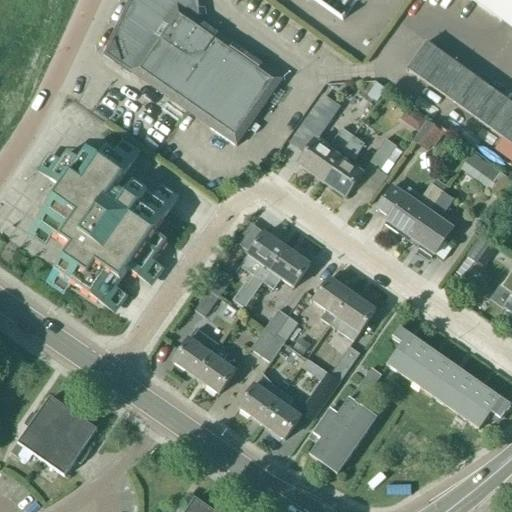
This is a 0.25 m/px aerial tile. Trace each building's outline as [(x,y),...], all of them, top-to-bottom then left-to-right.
[(199,11),(197,0),(131,0),(105,57),(236,148),(283,81),(200,24),(204,18),(203,10),(199,11)] [(311,0),(342,22),(357,0),(311,0)] [(511,0),(468,0),(511,31),(511,0)] [(511,105),(426,44),(411,66),(406,72),(511,148),(511,105)] [(323,134),(340,109),(329,102),(312,126),(323,134)] [(427,151),(440,133),(427,124),(414,143),(427,151)] [(322,183),(353,139),(341,130),(330,148),(318,140),(316,144),(315,143),(298,167),(322,183)] [(353,139),(322,183),(346,200),(362,176),(364,172),(353,163),(364,146),(353,139)] [(380,174),(396,150),(386,141),(368,166),(380,174)] [(133,167),(107,148),(98,160),(87,152),(78,163),(66,155),(48,182),(59,190),(35,225),(71,250),(54,274),(103,309),(128,273),(140,282),(167,243),(156,235),(172,212),(133,185),(125,197),(116,191),(133,167)] [(471,153),(462,171),(494,186),(502,168),(471,153)] [(501,203),(511,188),(511,183),(502,176),(489,195),(501,203)] [(408,243),(442,195),(431,187),(417,207),(392,189),(377,211),(389,220),(386,224),(387,224),(385,227),(408,243)] [(442,195),(408,243),(431,260),(433,257),(434,258),(453,232),(439,223),(453,203),(442,195)] [(263,285),(287,251),(264,235),(250,225),(236,245),(250,255),(240,269),(253,278),(252,278),(263,285)] [(488,261),(497,249),(490,245),(482,257),(488,261)] [(287,251),(263,285),(273,292),(280,281),(293,291),(310,267),(287,251)] [(511,316),(511,272),(501,289),(511,297),(511,299),(504,311),(511,316)] [(209,293),(218,300),(232,281),(222,274),(209,293)] [(330,329),(352,297),(329,281),(313,304),(326,313),(320,322),(330,329)] [(205,320),(218,300),(209,293),(195,313),(205,320)] [(352,297),(330,329),(353,345),(375,313),(352,297)] [(274,339),(288,320),(278,313),(264,332),(274,339)] [(274,339),(284,346),(298,327),(288,320),(274,339)] [(497,404),(407,341),(409,337),(399,330),(392,341),(400,347),(386,368),(479,433),(491,414),(500,420),(510,407),(500,400),(497,404)] [(260,359),(274,339),(264,332),(250,352),(260,359)] [(284,346),(274,339),(260,359),(270,366),(280,351),(304,367),(307,362),(284,346)] [(196,381),(217,350),(208,345),(204,352),(189,342),(173,365),(196,381)] [(217,350),(196,381),(219,397),(235,374),(221,364),(227,356),(217,350)] [(330,378),(339,385),(359,357),(349,350),(330,378)] [(330,378),(307,362),(304,367),(327,382),(316,398),(326,404),(339,385),(330,378)] [(349,403),(359,410),(380,379),(371,373),(349,403)] [(261,427),(284,395),(273,388),(268,396),(255,387),(238,411),(261,427)] [(284,395),(261,427),(284,443),(301,419),(288,410),(293,402),(284,395)] [(57,441),(74,416),(50,400),(38,418),(33,415),(28,421),(57,441)] [(359,410),(349,403),(338,418),(330,413),(322,425),(357,449),(376,422),(359,410)] [(57,441),(85,461),(89,454),(84,451),(97,433),(74,416),(57,441)] [(41,463),(57,441),(28,421),(24,427),(29,431),(18,447),(41,463)] [(337,478),(357,449),(322,425),(313,437),(321,442),(310,459),(337,478)] [(80,467),(85,461),(57,441),(41,463),(64,479),(75,463),(80,467)] [(210,511),(195,501),(187,511),(210,511)]
